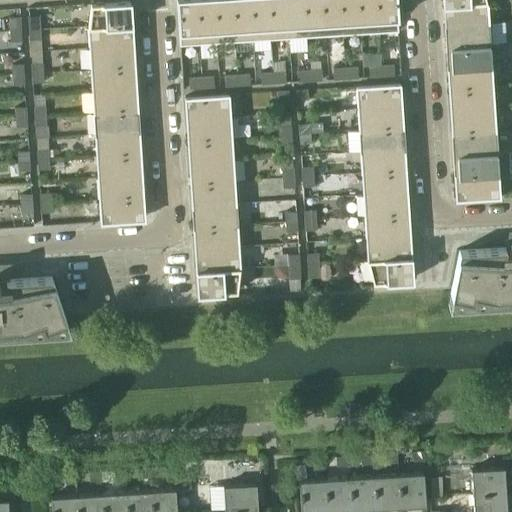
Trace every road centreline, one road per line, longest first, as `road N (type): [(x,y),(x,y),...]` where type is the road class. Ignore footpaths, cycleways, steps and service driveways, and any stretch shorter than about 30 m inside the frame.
road 1 (residential): [(156,0),(171,231),(0,248)]
road 2 (residential): [(511,207),(430,212),(415,0)]
